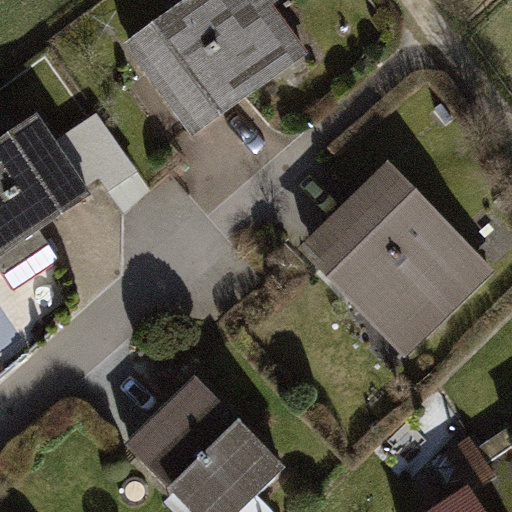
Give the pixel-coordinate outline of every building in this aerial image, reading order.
[(311,52),(276,4),(282,0),(185,0),(126,42),(195,136),(311,52)] [(39,113),(0,139),(0,258),(95,193),(90,186),(58,140),(39,113)] [(138,172),(97,113),(58,140),(90,186),(101,178),(110,191),(138,172)] [(497,270),(390,160),(299,247),(406,357),(497,270)] [(128,445),(193,511),(241,511),(287,467),(198,376),(128,445)] [(469,485),(486,511),(511,511),(511,446),(487,463),(492,470),(469,485)] [(486,511),(469,485),(428,511),(486,511)]
